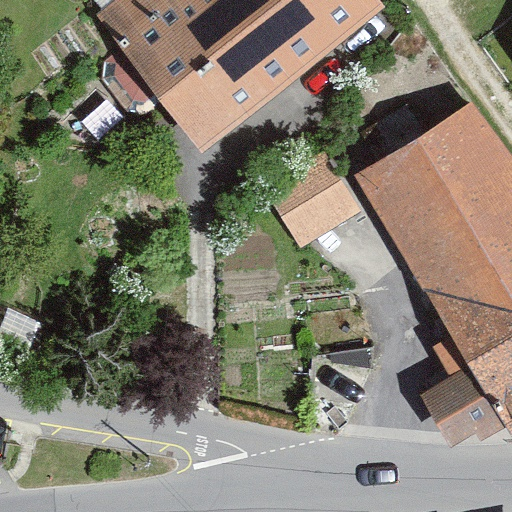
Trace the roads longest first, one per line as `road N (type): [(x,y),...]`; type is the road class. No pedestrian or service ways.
road 1 (unknown): [(303,47),(200,158),(201,436)]
road 2 (residential): [(312,482),(232,442),(0,392)]
road 3 (residential): [(312,482),(79,511)]
road 4 (residential): [(511,483),(312,482)]
